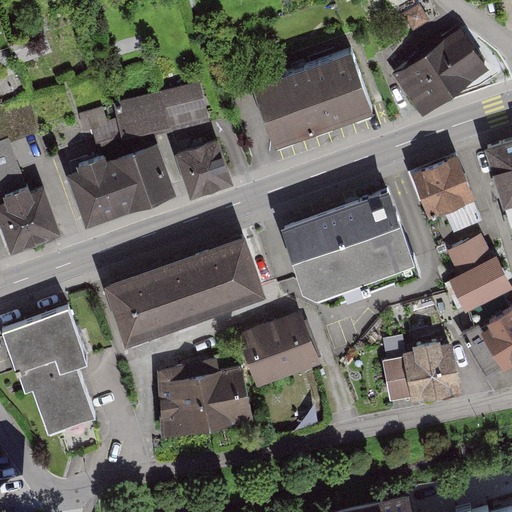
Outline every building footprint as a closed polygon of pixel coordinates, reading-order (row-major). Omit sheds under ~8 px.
[(458,26),(394,72),(422,111),(486,65),(458,26)] [(353,41),(253,77),(275,137),(374,101),(353,41)] [(125,109),(117,111),(119,119),(93,124),(96,136),(170,123),(166,103),(204,95),(202,82),(123,96),(125,109)] [(218,133),(175,148),(191,193),(234,177),(218,133)] [(78,164),(67,168),(86,219),(177,185),(158,134),(107,152),(106,148),(76,159),(78,164)] [(0,189),(9,186),(5,176),(22,170),(10,135),(0,138),(0,189)] [(511,135),(485,144),(511,232),(511,135)] [(458,152),(411,168),(426,210),(443,204),(450,223),(479,213),(458,152)] [(0,212),(11,245),(62,227),(46,180),(31,185),(29,179),(9,186),(0,189),(0,212)] [(390,180),(282,219),(303,278),(331,290),(395,268),(396,272),(420,263),(390,180)] [(246,226),(176,251),(197,310),(267,285),(246,226)] [(479,233),(448,247),(459,270),(448,275),(463,306),(510,283),(494,249),(488,252),(479,233)] [(126,335),(197,310),(176,251),(105,277),(126,335)] [(69,299),(3,323),(26,384),(33,382),(49,425),(97,407),(78,355),(88,351),(69,299)] [(511,304),(464,331),(487,371),(511,357),(511,304)] [(302,305),(238,329),(258,381),(322,357),(302,305)] [(403,360),(385,363),(390,396),(410,393),(411,397),(423,395),(423,398),(449,394),(448,387),(459,386),(452,343),(440,344),(439,338),(409,343),(410,349),(401,350),(403,360)] [(222,352),(160,366),(163,432),(254,411),(242,360),(225,364),(222,352)] [(313,403),(295,407),(298,418),(330,411),(321,369),(306,372),(313,403)] [(414,511),(410,491),(308,511),(414,511)]
